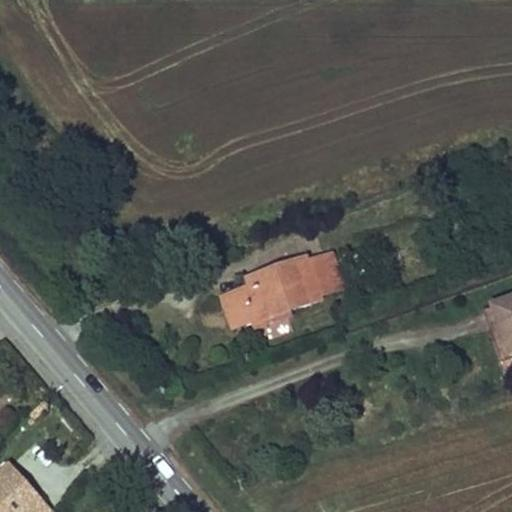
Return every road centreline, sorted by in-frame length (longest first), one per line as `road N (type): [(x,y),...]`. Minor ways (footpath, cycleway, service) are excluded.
road 1 (unknown): [(129,438),(234,380),(381,326),(477,303)]
road 2 (secondary): [(0,286),(191,511)]
